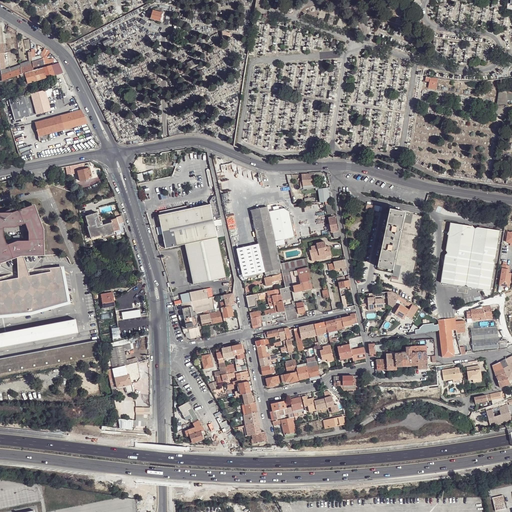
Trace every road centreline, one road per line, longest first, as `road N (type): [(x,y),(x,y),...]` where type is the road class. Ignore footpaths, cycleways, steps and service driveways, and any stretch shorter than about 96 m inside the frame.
road 1 (motorway): [(511,437),(290,461),(181,458),(0,437)]
road 2 (motorway): [(0,455),(290,479),(511,455)]
road 3 (unclassified): [(274,441),(354,429),(408,403),(462,410),(473,394),(494,390),(487,355)]
road 4 (residential): [(208,144),(247,333)]
road 5 (unknown): [(472,511),(463,504),(289,511)]
road 6 (tertiary): [(155,333),(159,511)]
road 7 (tertiary): [(339,166),(511,201)]
road 8 (tertiary): [(169,511),(166,361)]
road 9 (residential): [(358,309),(336,197),(339,166)]
road 10 (residential): [(365,341),(436,336),(443,361),(487,355)]
road 11 (tertiary): [(208,144),(271,167),(339,166)]
road 12 (unknown): [(86,93),(30,122),(35,145),(70,135)]
road 13 (tertiary): [(0,12),(70,61),(86,93)]
